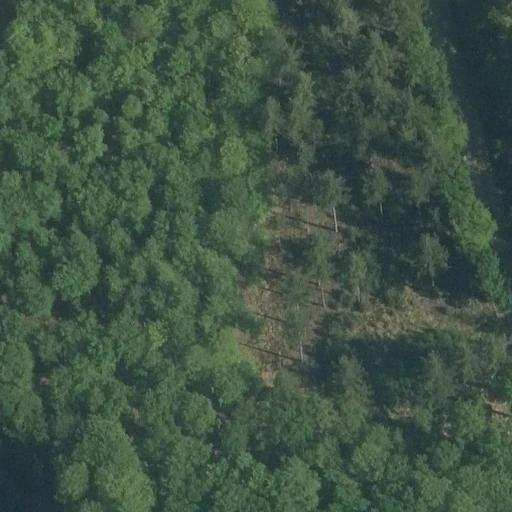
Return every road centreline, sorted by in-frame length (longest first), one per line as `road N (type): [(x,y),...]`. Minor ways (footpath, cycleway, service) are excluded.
road 1 (track): [(0,411),(511,441)]
road 2 (track): [(511,263),(438,0)]
